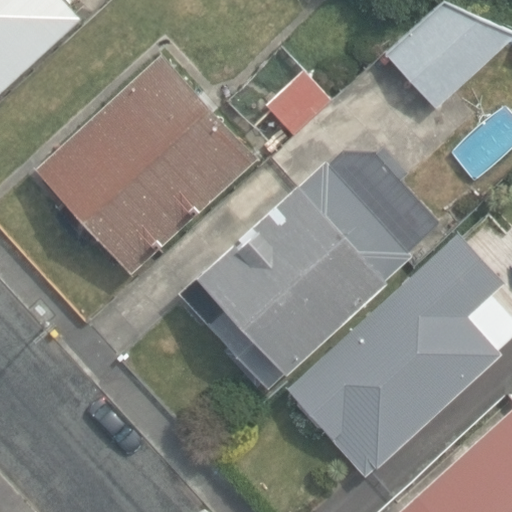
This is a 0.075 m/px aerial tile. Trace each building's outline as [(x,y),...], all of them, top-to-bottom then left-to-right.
[(0,0),(0,86),(82,16),(68,0),(0,0)] [(434,0),(378,52),(427,105),(507,32),(435,0),(434,0)] [(39,165),(134,270),(260,156),(164,51),(39,165)] [(270,102),(299,133),(335,101),(306,69),(270,102)] [(355,242),(300,180),(197,272),(199,275),(181,290),(267,386),(387,279),(383,274),(408,252),(380,220),(355,242)] [(291,381),(371,470),(379,463),(380,465),(505,351),(469,311),(506,278),(460,228),(291,381)] [(511,511),(511,405),(413,495),(416,499),(405,509),(407,511),(511,511)]
